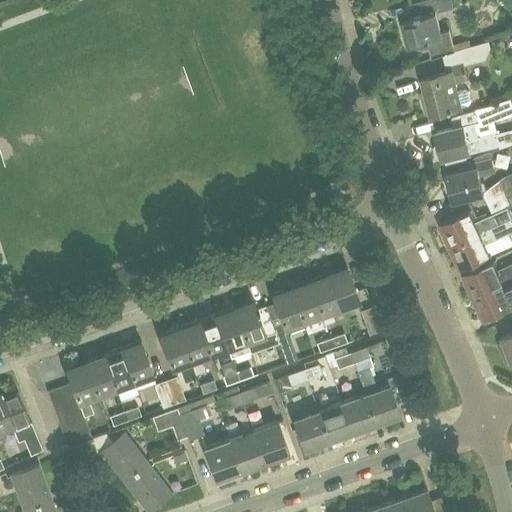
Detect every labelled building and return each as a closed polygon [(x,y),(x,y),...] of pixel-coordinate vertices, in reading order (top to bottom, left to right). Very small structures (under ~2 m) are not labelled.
[(428,42),(433,58),(438,56),(443,55),(455,50),(450,29),(442,31),(437,13),(454,8),(451,0),(423,0),(419,1),(423,16),(402,21),(409,47),(428,42)] [(443,55),(448,72),(424,79),(429,99),(423,101),(427,115),(432,114),(433,115),(464,108),(464,106),(469,104),(472,100),(469,90),(465,88),(459,90),(457,82),(469,79),(465,63),(479,59),(475,44),(455,50),(443,55)] [(437,144),(435,147),(437,155),(440,157),(443,156),(443,157),(445,157),(447,163),(467,158),(467,154),(500,146),(497,133),(497,131),(494,120),(503,118),(511,114),(511,101),(511,98),(490,105),(476,109),(476,110),(457,115),(460,126),(453,128),(437,132),(437,133),(438,139),(439,143),(437,144)] [(462,170),(447,174),(450,184),(447,189),(449,198),(454,199),(455,200),(485,192),(480,175),(496,170),(492,158),(490,151),(473,158),(474,163),(461,166),(462,170)] [(471,208),(441,222),(442,223),(451,245),(511,218),(511,203),(509,205),(493,212),(476,219),(471,208)] [(511,218),(451,245),(461,267),(490,254),(511,244),(511,232),(511,231),(511,230),(511,218)] [(494,260),(463,274),(473,297),(511,279),(511,262),(498,269),(494,260)] [(328,273),(341,308),(360,301),(347,266),(328,273)] [(328,273),(309,279),(322,315),(323,318),(325,322),(334,319),(331,312),(341,308),(328,273)] [(309,279),(291,286),(305,326),(306,326),(304,321),(322,315),(323,318),(322,315),(309,279)] [(511,279),(473,297),(483,319),(511,306),(511,279)] [(275,302),(265,305),(277,339),(278,339),(288,335),(287,332),(305,326),(291,286),(272,293),(275,302)] [(256,309),(253,299),(234,306),(247,342),(251,353),(279,343),(277,339),(265,305),(256,309)] [(234,306),(215,313),(228,349),(231,356),(241,353),(238,345),(247,342),(234,306)] [(360,310),(369,334),(381,330),(372,306),(360,310)] [(215,313),(197,320),(209,355),(228,349),(215,313)] [(209,355),(197,320),(179,326),(195,373),(204,370),(200,359),(209,355)] [(195,373),(179,326),(160,333),(173,369),(191,362),(195,373)] [(330,337),(333,346),(347,342),(344,332),(330,337)] [(511,332),(503,336),(507,347),(502,349),(507,362),(511,359),(511,332)] [(279,343),(286,363),(297,359),(289,335),(288,335),(278,339),(279,343)] [(333,346),(330,337),(317,342),(319,351),(333,346)] [(141,340),(122,347),(134,382),(153,375),(141,340)] [(350,352),(354,362),(369,357),(366,346),(350,352)] [(134,382),(122,347),(103,354),(116,389),(134,382)] [(354,362),(350,352),(335,357),(339,368),(354,362)] [(116,389),(103,354),(85,360),(98,396),(116,389)] [(75,393),(79,403),(83,415),(84,416),(93,412),(88,399),(98,396),(85,360),(66,367),(71,381),(75,393)] [(319,363),(303,368),(307,379),(322,374),(319,363)] [(236,371),(239,380),(254,375),(250,366),(236,371)] [(378,389),(369,366),(357,371),(365,393),(365,394),(375,423),(400,415),(396,402),(405,398),(397,374),(386,378),(389,385),(378,389)] [(307,379),(303,368),(287,374),(291,385),(307,379)] [(239,380),(236,371),(222,375),(226,385),(239,380)] [(177,375),(165,379),(174,403),(185,399),(177,375)] [(174,403),(165,379),(155,383),(163,407),(174,403)] [(217,388),(213,379),(200,384),(203,393),(217,388)] [(71,381),(55,387),(48,389),(52,401),(75,393),(71,381)] [(217,400),(224,397),(228,408),(243,403),(239,391),(238,386),(215,394),(217,400)] [(258,397),(254,386),(239,391),(243,403),(258,397)] [(3,399),(0,391),(0,430),(12,426),(18,440),(24,438),(28,447),(40,442),(34,426),(33,426),(19,392),(3,399)] [(79,403),(75,393),(52,401),(56,412),(79,403)] [(375,423),(365,394),(342,402),(352,432),(375,423)] [(210,414),(206,404),(215,400),(213,395),(178,408),(181,416),(188,436),(189,439),(204,434),(198,419),(210,414)] [(342,402),(318,410),(329,440),(352,432),(342,402)] [(79,403),(56,412),(60,423),(83,415),(79,403)] [(138,405),(124,410),(127,420),(141,415),(138,405)] [(178,408),(167,412),(177,440),(188,436),(181,416),(178,408)] [(127,420),(124,410),(110,415),(113,425),(127,420)] [(329,440),(318,410),(294,419),(305,449),(329,440)] [(83,415),(60,423),(64,434),(88,426),(84,416),(83,415)] [(253,430),(264,462),(290,453),(278,421),(253,430)] [(91,437),(88,426),(64,434),(68,445),(91,437)] [(264,462),(253,430),(229,438),(241,471),(264,462)] [(124,432),(101,449),(125,480),(147,462),(124,432)] [(241,471),(229,438),(205,447),(216,480),(241,471)] [(179,462),(188,459),(185,451),(176,454),(179,462)] [(171,493),(147,462),(125,480),(148,510),(171,493)] [(52,500),(39,464),(12,474),(25,510),(52,500)] [(427,489),(403,497),(408,511),(445,511),(440,496),(431,500),(427,489)] [(408,511),(403,497),(379,506),(381,511),(408,511)] [(56,511),(52,500),(25,510),(25,511),(56,511)]
